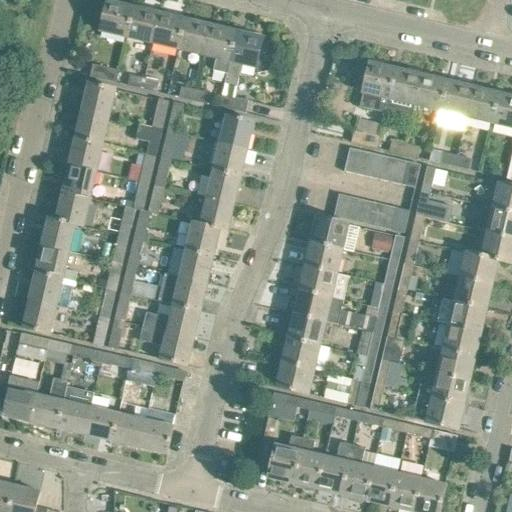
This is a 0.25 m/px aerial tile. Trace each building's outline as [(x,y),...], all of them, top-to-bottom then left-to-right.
[(127,37),(134,9),(123,6),(123,3),(110,0),(110,3),(108,3),(101,31),(127,37)] [(153,43),(160,15),(159,15),(159,12),(146,9),(146,12),(134,9),(127,37),(153,43)] [(179,49),(185,21),(174,18),(175,15),(162,12),(161,15),(160,15),(153,43),(179,49)] [(205,55),(211,27),(210,27),(211,24),(198,21),(197,24),(185,21),(179,49),(205,55)] [(227,75),(237,33),(226,30),(226,28),(213,24),(212,27),(211,27),(205,55),(218,58),(215,72),(227,75)] [(272,61),(273,57),(260,54),(263,39),(261,39),(262,36),(249,33),(248,36),(237,33),(227,75),(225,85),(237,88),(243,65),(256,68),(258,74),(270,71),(272,61)] [(386,113),(396,71),(370,64),(360,108),(386,113)] [(120,71),(93,65),(90,78),(117,84),(120,71)] [(412,120),(415,105),(422,77),(396,71),(386,113),(412,120)] [(143,90),(145,80),(130,76),(128,87),(143,90)] [(441,111),(447,83),(422,77),(415,105),(441,111)] [(159,83),(145,80),(143,90),(157,93),(159,83)] [(466,117),(473,89),(447,83),(441,111),(466,117)] [(109,119),(116,90),(89,84),(82,112),(109,119)] [(194,102),(196,91),(182,87),(179,98),(194,102)] [(492,123),(498,95),(473,89),(466,117),(492,123)] [(211,94),(196,91),(194,102),(208,105),(211,94)] [(511,97),(498,95),(492,123),(511,127),(511,97)] [(249,102),(222,96),(219,108),(246,114),(249,102)] [(161,131),(168,104),(158,102),(152,129),(161,131)] [(177,135),(183,107),(174,105),(167,132),(177,135)] [(103,146),(109,119),(82,112),(76,140),(103,146)] [(248,150),(255,122),(227,115),(220,143),(248,150)] [(155,158),(161,131),(152,129),(140,126),(136,141),(149,144),(146,156),(155,158)] [(381,137),(354,131),(351,144),(378,150),(381,137)] [(170,162),(177,135),(167,132),(161,159),(170,162)] [(97,172),(103,146),(76,140),(70,166),(97,172)] [(403,156),(406,144),(392,141),(389,152),(403,156)] [(241,177),(248,150),(220,143),(214,170),(241,177)] [(420,148),(406,144),(403,156),(418,159),(420,148)] [(356,175),(362,152),(350,150),(345,172),(356,175)] [(368,177),(373,155),(362,152),(356,175),(368,177)] [(455,167),(457,157),(443,153),(440,164),(455,167)] [(380,180),(385,158),(373,155),(368,177),(380,180)] [(149,185),(155,158),(146,156),(139,182),(149,185)] [(472,160),(457,157),(455,167),(469,171),(472,160)] [(391,183),(396,161),(385,158),(380,180),(391,183)] [(164,188),(170,162),(161,159),(154,186),(164,188)] [(403,186),(409,164),(396,161),(391,183),(403,186)] [(415,189),(420,169),(421,166),(409,164),(403,186),(415,189)] [(90,199),(97,172),(70,166),(63,193),(90,199)] [(427,168),(421,193),(430,195),(436,170),(427,168)] [(235,205),(241,177),(214,170),(207,198),(235,205)] [(142,212),(149,185),(139,182),(133,210),(135,211),(141,212),(142,212)] [(511,214),(511,186),(498,184),(492,210),(511,214)] [(157,216),(164,188),(154,186),(148,214),(150,214),(157,216)] [(84,228),(90,199),(63,193),(57,220),(57,221),(76,225),(76,226),(84,228)] [(428,202),(430,195),(421,193),(416,215),(425,218),(449,223),(453,208),(428,202)] [(345,220),(351,198),(339,195),(334,218),(345,220)] [(228,232),(235,205),(207,198),(200,225),(193,224),(192,224),(220,230),(228,232)] [(357,223),(362,201),(351,198),(345,220),(357,223)] [(369,226),(374,203),(362,201),(357,223),(369,226)] [(381,229),(386,206),(374,203),(369,226),(381,229)] [(393,231),(398,209),(386,206),(381,229),(393,231)] [(129,237),(135,211),(133,210),(126,208),(120,235),(129,237)] [(404,234),(410,212),(398,209),(393,231),(404,234)] [(511,239),(511,214),(492,210),(487,234),(511,239)] [(150,214),(148,214),(142,212),(141,212),(135,238),(144,240),(150,214)] [(419,243),(425,218),(416,215),(410,241),(419,243)] [(349,225),(316,217),(310,243),(343,251),(349,225)] [(70,254),(76,226),(76,225),(57,221),(57,220),(49,218),(42,247),(70,254)] [(214,257),(220,230),(192,224),(186,251),(214,257)] [(375,233),(372,249),(390,253),(394,238),(375,233)] [(511,264),(511,239),(487,234),(481,258),(466,254),(465,255),(499,262),(499,261),(511,264)] [(122,266),(129,237),(120,235),(113,264),(122,266)] [(399,264),(404,238),(396,236),(390,262),(399,264)] [(137,270),(144,240),(135,238),(128,268),(137,270)] [(414,266),(419,243),(410,241),(405,264),(414,266)] [(337,275),(343,251),(310,243),(304,267),(337,275)] [(66,271),(70,254),(42,247),(36,275),(63,281),(75,284),(77,273),(66,271)] [(208,285),(214,257),(186,251),(179,278),(208,285)] [(493,286),(499,262),(465,255),(460,278),(493,286)] [(393,288),(399,264),(390,262),(384,286),(393,288)] [(116,293),(122,266),(113,264),(106,291),(116,293)] [(411,277),(414,266),(405,264),(399,289),(407,291),(416,293),(419,278),(411,277)] [(349,278),(337,275),(304,267),(298,291),(331,299),(343,302),(349,278)] [(130,297),(137,270),(128,268),(122,295),(130,297)] [(57,308),(63,281),(36,275),(29,301),(57,308)] [(201,312),(208,285),(179,278),(173,306),(201,312)] [(487,310),(493,286),(460,278),(454,302),(487,310)] [(387,312),(393,288),(384,286),(379,310),(387,312)] [(401,316),(407,291),(399,289),(393,314),(401,316)] [(109,320),(116,293),(106,291),(100,318),(109,320)] [(343,302),(331,299),(298,291),(293,316),(326,323),(337,326),(343,302)] [(124,323),(130,297),(122,295),(115,321),(124,323)] [(482,334),(487,310),(454,302),(442,300),(437,324),(449,327),(482,334)] [(51,335),(55,316),(57,308),(29,301),(23,329),(51,335)] [(194,340),(201,312),(173,306),(170,319),(146,313),(142,328),(194,340)] [(382,336),(387,312),(379,310),(373,334),(382,336)] [(396,339),(401,316),(393,314),(387,337),(396,339)] [(320,347),(326,323),(293,316),(287,339),(320,347)] [(103,348),(109,320),(100,318),(94,346),(103,348)] [(118,351),(124,323),(115,321),(109,349),(118,351)] [(476,359),(482,334),(449,327),(443,351),(476,359)] [(188,367),(194,340),(142,328),(139,341),(164,347),(160,360),(188,367)] [(376,360),(382,336),(373,334),(367,358),(376,360)] [(44,362),(47,352),(49,341),(22,335),(17,356),(44,362)] [(405,341),(396,339),(387,337),(382,362),(390,365),(399,367),(405,341)] [(331,350),(320,347),(287,339),(281,364),(314,372),(325,374),(331,350)] [(74,358),(77,347),(49,341),(47,352),(74,358)] [(101,365),(104,354),(77,347),(74,358),(101,365)] [(470,383),(476,359),(443,351),(432,348),(430,358),(441,361),(437,375),(470,383)] [(129,371),(131,360),(104,354),(101,365),(129,371)] [(370,384),(376,360),(367,358),(362,382),(370,384)] [(156,377),(158,366),(131,360),(129,371),(156,377)] [(385,388),(390,365),(382,362),(376,386),(385,388)] [(309,395),(313,376),(314,372),(281,364),(276,387),(309,395)] [(184,384),(186,373),(158,366),(156,377),(184,384)] [(129,371),(126,383),(153,389),(156,377),(129,371)] [(465,407),(470,383),(437,375),(434,388),(421,385),(418,396),(465,407)] [(31,423),(37,396),(39,384),(12,378),(2,417),(31,423)] [(57,429),(64,402),(68,383),(53,380),(49,398),(37,396),(31,423),(57,429)] [(365,409),(370,384),(362,382),(356,407),(365,409)] [(380,412),(385,388),(376,386),(370,410),(380,412)] [(286,406),(309,411),(312,402),(274,393),(269,417),(282,420),(286,406)] [(459,431),(465,407),(418,396),(412,420),(459,431)] [(85,436),(91,408),(64,402),(57,429),(85,436)] [(334,417),(336,408),(312,402),(309,411),(334,417)] [(112,442),(118,415),(91,408),(85,436),(112,442)] [(358,423),(360,413),(336,408),(334,417),(358,423)] [(382,428),(384,419),(360,413),(358,423),(382,428)] [(139,448),(146,421),(118,415),(112,442),(139,448)] [(407,434),(409,425),(384,419),(382,428),(407,434)] [(167,455),(174,427),(146,421),(139,448),(167,455)] [(431,440),(433,431),(409,425),(407,434),(431,440)] [(382,429),(380,436),(388,438),(389,430),(382,429)] [(433,431),(431,440),(429,448),(453,454),(458,436),(433,431)] [(293,485),(303,440),(292,437),(289,449),(276,446),(268,479),(293,485)] [(317,490),(325,457),(312,454),(315,443),(303,440),(293,485),(304,487),(304,491),(313,493),(315,490),(317,490)] [(341,496),(352,447),(340,444),(337,460),(325,457),(317,490),(341,496)] [(365,502),(373,469),(361,466),(365,450),(352,447),(341,496),(351,498),(352,503),(361,505),(364,502),(365,502)] [(389,507),(397,475),(373,469),(365,502),(389,507)] [(511,473),(506,472),(503,484),(511,486),(511,473)] [(408,511),(413,511),(421,480),(397,475),(389,507),(408,511)] [(440,511),(446,486),(421,480),(413,511),(440,511)] [(0,511),(8,511),(15,486),(0,482),(0,511)] [(47,511),(48,510),(37,508),(40,492),(15,486),(8,511),(47,511)]
